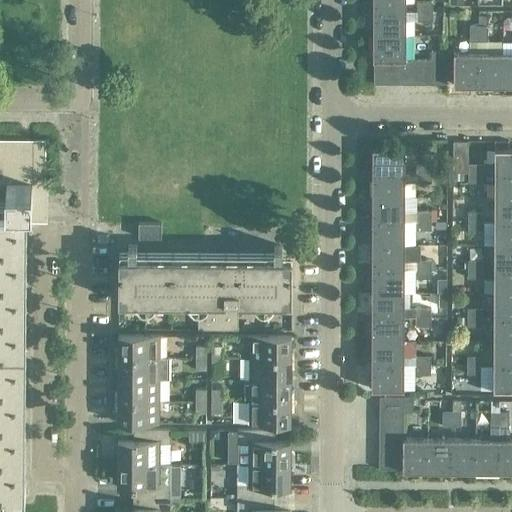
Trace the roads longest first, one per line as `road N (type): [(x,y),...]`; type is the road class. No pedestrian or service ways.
road 1 (residential): [(329,511),(327,117)]
road 2 (residential): [(76,511),(83,235)]
road 3 (residential): [(511,115),(327,117)]
